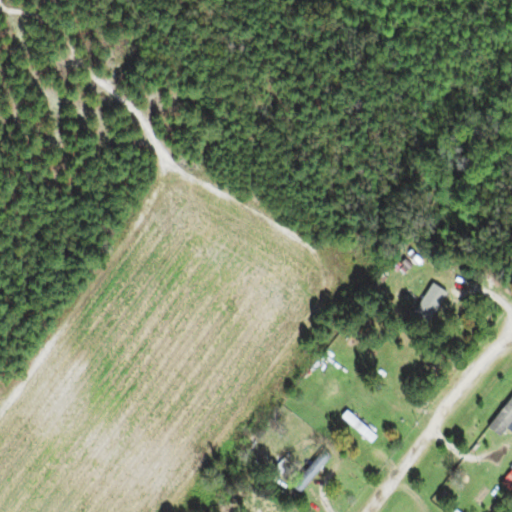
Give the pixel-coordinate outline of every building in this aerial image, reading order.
[(393,263),(404,272),(418,255),(408,246),(393,263)] [(438,285),(429,279),(407,315),(416,320),(438,285)] [(496,438),(511,417),(511,390),(483,428),(496,438)] [(287,487),(297,496),(330,460),(321,451),(287,487)] [(289,468),(281,459),(266,472),(274,481),(289,468)]
